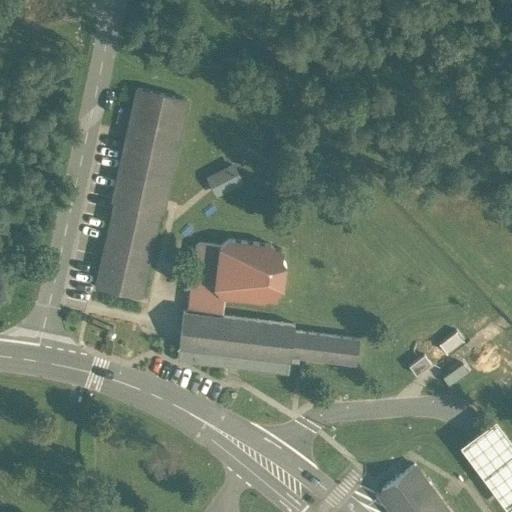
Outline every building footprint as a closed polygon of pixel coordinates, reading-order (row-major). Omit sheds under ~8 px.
[(136,88),(92,287),(141,298),(186,99),(136,88)] [(232,164),(206,176),(215,196),(241,183),(232,164)] [(219,245),(198,242),(194,246),(185,310),(222,315),(224,296),(276,300),(277,291),(282,288),(285,263),(281,257),(282,249),(275,249),(270,244),(226,239),(219,245)] [(222,315),(185,310),(178,361),(287,375),(289,356),(355,364),(358,338),(293,330),(294,324),(222,315)] [(423,354),(409,365),(416,375),(430,364),(423,354)] [(511,504),(511,441),(495,418),(479,430),(470,436),(459,444),(496,494),(506,509),(511,504)] [(450,511),(414,464),(375,492),(389,511),(450,511)]
